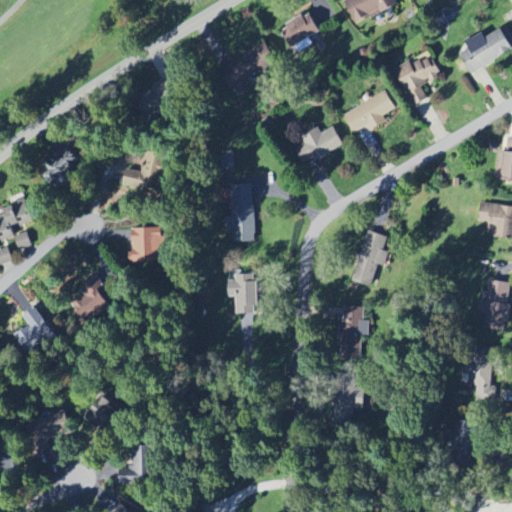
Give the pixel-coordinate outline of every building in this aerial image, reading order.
[(399,4),(396,0),(341,0),(356,24),(370,16),(372,20),(399,4)] [(321,31),(309,13),(281,30),(293,49),(321,31)] [(511,52),(511,47),(503,30),(486,38),(484,34),(465,43),(469,51),(460,55),(470,74),(511,52)] [(225,64),(231,75),(226,77),(236,97),(251,90),(246,80),(278,64),(267,43),(225,64)] [(396,70),(415,107),(428,100),(421,87),(431,81),(442,75),(430,52),(396,70)] [(397,110),(386,91),(345,117),(356,134),(368,127),(371,131),(387,121),(385,117),(397,110)] [(345,146),(334,127),(322,134),(320,130),(293,145),(303,163),(313,158),(316,162),(345,146)] [(511,182),(511,138),(508,138),(506,153),(499,153),(497,181),(511,182)] [(70,178),(66,175),(81,158),(67,145),(40,175),(59,191),(70,178)] [(124,187),(161,194),(164,176),(171,177),(175,159),(146,154),(143,172),(127,170),(124,187)] [(254,185),(229,186),(230,231),(234,231),(234,244),(256,243),(254,185)] [(32,247),(25,226),(34,224),(26,200),(3,208),(6,216),(0,218),(0,262),(1,266),(13,262),(10,254),(32,247)] [(511,239),(511,227),(511,226),(511,207),(488,206),(486,237),(511,239)] [(133,229),(133,253),(129,253),(130,263),(162,262),(162,253),(167,252),(167,237),(163,237),(163,228),(133,229)] [(389,238),(366,231),(352,282),(373,287),(379,266),(386,268),(390,253),(385,252),(389,238)] [(511,266),(496,265),(496,278),(489,281),(489,284),(481,305),(481,325),(494,330),(499,330),(504,332),(509,316),(511,266)] [(91,327),(112,309),(98,292),(106,286),(95,273),(83,284),(87,288),(70,303),(91,327)] [(237,298),(237,316),(258,316),(257,274),(229,274),(230,298),(237,298)] [(341,359),(362,360),(362,341),(369,341),(370,322),(364,321),(365,308),(343,307),(341,359)] [(24,317),(30,325),(15,337),(30,356),(56,334),(35,308),(24,317)] [(494,369),(475,366),(470,397),(495,401),(497,388),(491,387),(494,369)] [(364,389),(357,389),(356,378),(340,379),(341,412),(366,410),(364,389)] [(110,410),(114,403),(99,396),(88,420),(117,433),(124,417),(110,410)] [(135,478),(157,478),(156,446),(132,446),(132,462),(106,463),(106,485),(136,484),(135,478)] [(132,511),(122,503),(114,511),(132,511)]
